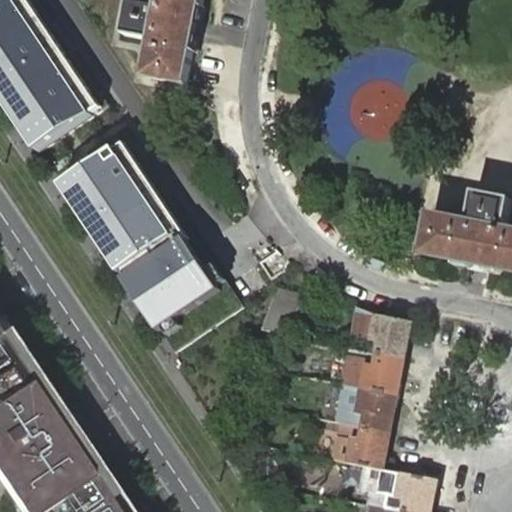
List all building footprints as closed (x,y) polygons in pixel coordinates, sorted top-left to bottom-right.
[(0,0),(0,105),(35,157),(105,110),(30,0),(0,0)] [(204,0),(165,0),(165,5),(139,0),(132,0),(126,37),(158,43),(150,78),(188,86),(204,0)] [(416,126),(400,73),(334,92),(342,120),(352,117),(360,142),(416,126)] [(172,358),(245,309),(131,143),(89,169),(58,189),(172,358)] [(427,220),(422,219),(415,256),(458,265),(479,269),(511,275),(511,236),(494,233),(501,201),(463,194),(458,218),(457,225),(427,220)] [(302,296),(277,291),(263,331),(288,336),(302,296)] [(360,309),(358,308),(353,336),(358,337),(363,311),(360,309)] [(363,311),(358,337),(374,341),(372,354),(380,356),(407,360),(414,323),(379,316),(377,316),(374,315),(371,314),(368,313),(366,312),(363,311)] [(0,475),(3,480),(21,506),(24,511),(134,511),(82,434),(0,312),(0,475)] [(372,354),(353,350),(346,387),(365,391),(400,398),(407,360),(380,356),(372,354)] [(359,414),(356,428),(366,429),(393,435),(400,398),(365,391),(360,414),(359,414)] [(260,417),(256,436),(265,438),(269,419),(260,417)] [(366,429),(356,428),(353,440),(341,438),(340,438),(336,461),(350,464),(385,471),(386,471),(393,435),(366,429)] [(407,511),(434,511),(440,482),(405,475),(386,471),(385,471),(380,495),(389,497),(400,499),(410,501),(407,511)] [(389,497),(387,510),(394,511),(407,511),(410,501),(400,499),(389,497)]
